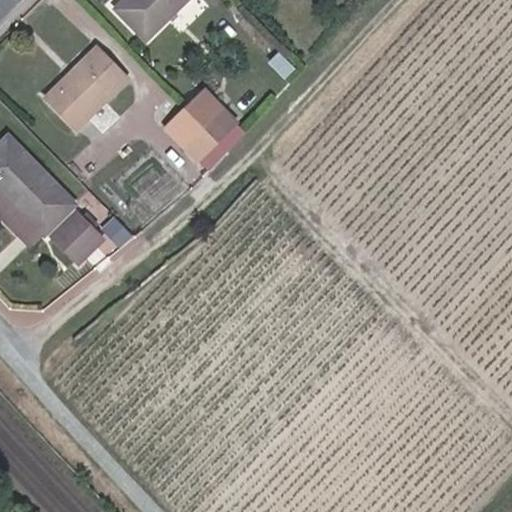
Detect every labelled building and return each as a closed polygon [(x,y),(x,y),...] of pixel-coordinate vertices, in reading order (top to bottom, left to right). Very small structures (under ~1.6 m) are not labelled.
[(192,0),(129,0),(120,9),(152,40),(192,0)] [(134,76),(103,46),(52,95),(83,126),(134,76)] [(212,91),(193,109),(223,140),(242,121),(212,91)] [(223,140),(193,109),(174,128),(204,159),(223,140)] [(86,208),(21,139),(0,158),(0,179),(55,237),(86,208)] [(55,237),(0,179),(0,207),(41,250),(55,237)] [(110,245),(86,218),(63,240),(87,267),(110,245)]
